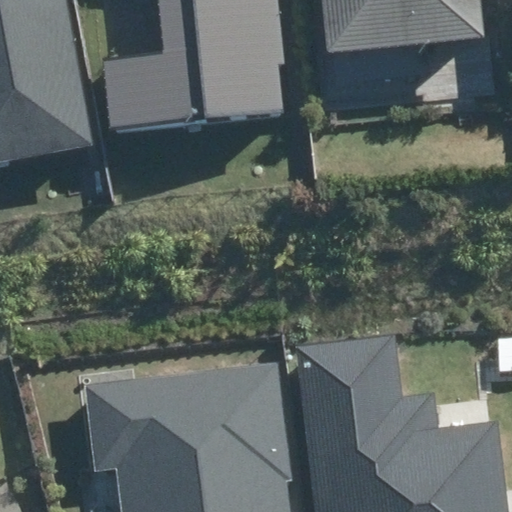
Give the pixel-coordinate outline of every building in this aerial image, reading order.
[(0,0),(0,162),(94,145),(66,0),(0,0)] [(110,130),(282,113),(277,65),(284,65),(278,0),(157,0),(163,53),(103,58),(110,130)] [(324,0),(330,54),(481,39),(476,0),(324,0)] [(301,347),(317,511),(507,511),(499,422),(439,428),(436,393),(402,396),(396,338),(301,347)] [(303,511),(289,356),(83,376),(94,488),(120,485),(122,511),(303,511)]
